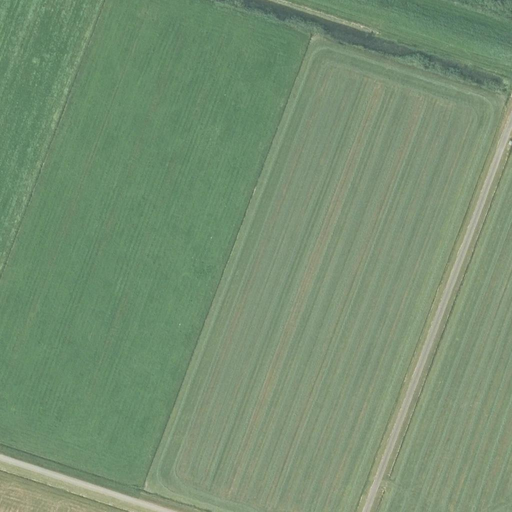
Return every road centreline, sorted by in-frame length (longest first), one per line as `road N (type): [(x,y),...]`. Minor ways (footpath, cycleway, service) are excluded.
road 1 (unclassified): [(363,511),(511,111)]
road 2 (unclassified): [(0,459),(159,511)]
